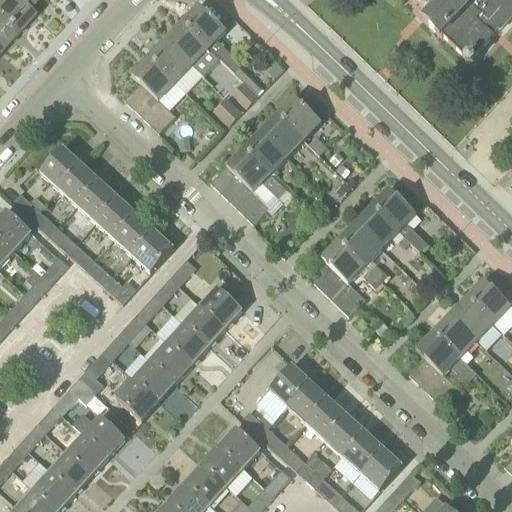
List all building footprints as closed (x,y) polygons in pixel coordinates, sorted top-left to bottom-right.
[(0,0),(0,21),(18,38),(34,20),(29,14),(11,0),(0,0)] [(11,0),(29,14),(41,0),(11,0)] [(486,0),(483,4),(480,2),(478,0),(415,0),(432,16),(423,24),(441,42),(443,40),(465,62),(465,68),(473,68),(473,62),(511,19),(511,2),(509,0),(486,0)] [(209,53),(217,45),(226,36),(199,10),(182,27),(209,53)] [(0,54),(2,56),(18,38),(0,21),(0,54)] [(165,45),(192,71),(209,53),(182,27),(165,45)] [(176,87),(192,71),(165,45),(149,62),(176,87)] [(241,71),(244,68),(231,56),(230,57),(222,65),(235,77),(241,71)] [(176,87),(149,62),(132,80),(140,88),(124,105),(133,113),(149,96),(158,104),(158,105),(159,104),(176,87)] [(274,83),(284,74),(277,67),(268,76),(274,83)] [(233,99),(247,113),(259,100),(258,98),(257,99),(244,87),(233,99)] [(141,121),(158,104),(149,96),(133,113),(141,121)] [(229,131),(243,117),(227,102),(213,117),(229,131)] [(304,145),(321,128),(294,102),(277,119),(304,145)] [(158,105),(158,104),(141,121),(150,129),(167,112),(159,104),(158,105)] [(159,138),(173,124),(176,121),(167,112),(150,129),(159,138)] [(288,162),(304,145),(277,119),(261,136),(288,162)] [(271,179),(288,162),(261,136),(244,153),(271,179)] [(191,153),(189,141),(177,143),(179,155),(191,153)] [(328,151),(317,141),(308,151),(319,160),(328,151)] [(64,152),(40,178),(58,195),(82,169),(64,152)] [(295,202),(271,179),(244,153),(210,188),(228,205),(244,188),(253,196),(254,197),(254,196),(262,204),(271,213),(279,204),(286,211),(295,202)] [(329,164),(335,170),(342,163),(337,157),(329,164)] [(82,169),(58,195),(77,212),(101,186),(82,169)] [(274,176),(271,179),(287,195),(290,192),(274,176)] [(101,186),(77,212),(95,228),(119,202),(101,186)] [(336,194),(343,201),(350,193),(344,186),(336,194)] [(228,205),(236,213),(253,196),(244,188),(228,205)] [(399,237),(416,219),(389,193),(372,211),(399,237)] [(253,196),(236,213),(245,221),(262,204),(254,196),(254,197),(253,196)] [(37,202),(31,208),(21,199),(12,208),(30,225),(39,216),(40,217),(46,210),(37,202)] [(95,228),(114,245),(137,219),(119,202),(95,228)] [(262,204),(245,221),(254,230),(271,213),(262,204)] [(382,253),(399,237),(372,211),(356,228),(382,253)] [(0,242),(15,256),(32,238),(6,214),(0,221),(0,242)] [(57,232),(40,217),(39,216),(30,225),(49,242),(57,232)] [(137,219),(114,245),(132,262),(156,236),(137,219)] [(366,270),(372,264),(382,253),(356,228),(339,245),(366,270)] [(76,249),(57,232),(49,242),(67,259),(76,249)] [(132,262),(151,279),(174,253),(156,236),(132,262)] [(421,256),(428,248),(416,237),(408,245),(410,247),(411,247),(421,256)] [(0,273),(15,256),(0,242),(0,273)] [(405,252),(410,247),(408,245),(404,242),(399,246),(405,252)] [(347,288),(348,289),(349,288),(358,278),(366,270),(339,245),(321,263),(330,271),(339,280),(347,288)] [(67,259),(77,267),(86,276),(94,267),(76,249),(67,259)] [(187,265),(170,283),(180,292),(196,273),(187,265)] [(86,276),(105,293),(113,284),(94,267),(86,276)] [(371,275),(382,287),(388,280),(377,269),(371,275)] [(314,288),(323,296),(339,280),(330,271),(314,288)] [(59,281),(49,272),(46,275),(42,280),(52,289),(59,281)] [(371,275),(364,282),(377,293),(382,287),(371,275)] [(339,280),(323,296),(331,304),(347,288),(339,280)] [(170,283),(154,301),(163,310),(180,292),(170,283)] [(114,301),(122,292),(113,284),(105,293),(114,301)] [(494,329),(511,311),(484,285),(467,303),(494,329)] [(331,304),(340,313),(357,296),(349,288),(348,289),(347,288),(331,304)] [(42,300),(32,291),(25,299),(34,308),(42,300)] [(243,315),(217,292),(200,310),(226,334),(243,315)] [(357,296),(340,313),(349,322),(365,304),(357,296)] [(25,299),(8,317),(18,326),(34,308),(25,299)] [(163,310),(154,301),(137,320),(146,329),(163,310)] [(478,345),(494,329),(467,303),(451,319),(478,345)] [(200,310),(183,329),(209,352),(226,334),(200,310)] [(372,314),(364,322),(382,342),(391,334),(372,314)] [(18,326),(8,317),(0,326),(0,342),(1,344),(18,326)] [(474,361),(468,355),(478,345),(451,319),(434,337),(467,369),(474,361)] [(137,320),(120,338),(130,347),(146,329),(137,320)] [(167,347),(193,371),(209,352),(183,329),(167,347)] [(467,370),(467,369),(434,337),(416,355),(425,363),(409,380),(418,388),(434,371),(443,380),(444,380),(452,372),(458,378),(460,376),(470,385),(477,378),(467,370)] [(120,338),(103,357),(113,365),(130,347),(120,338)] [(167,347),(166,347),(161,342),(144,360),(150,365),(176,389),(193,371),(167,347)] [(104,390),(96,383),(113,365),(103,357),(78,384),(95,400),(104,390)] [(133,384),(159,407),(176,389),(150,365),(133,384)] [(292,370),(269,396),(287,413),(311,387),(292,370)] [(434,371),(418,388),(426,397),(443,380),(434,371)] [(443,380),(426,397),(435,405),(452,388),(444,380),(443,380)] [(63,420),(79,402),(87,409),(95,400),(78,384),(53,412),(63,420)] [(116,402),(142,426),(159,407),(133,384),(116,402)] [(305,429),(329,403),(311,387),(287,413),(305,429)] [(452,388),(435,405),(443,413),(460,396),(452,388)] [(324,446),(348,420),(329,403),(305,429),(324,446)] [(256,410),(250,417),(241,426),(259,443),(268,433),(268,434),(273,428),(263,420),(265,418),(256,410)] [(46,439),(63,420),(53,412),(37,430),(46,439)] [(343,463),(366,437),(348,420),(324,446),(343,463)] [(109,463),(126,444),(100,421),(83,439),(109,463)] [(477,438),(483,432),(476,425),(471,432),(477,438)] [(46,439),(37,430),(20,448),(30,457),(46,439)] [(261,455),(235,432),(218,450),(244,474),(261,455)] [(286,450),(268,434),(268,433),(259,443),(277,459),(286,450)] [(360,479),(384,453),(366,437),(343,463),(360,479)] [(92,481),(109,463),(83,439),(66,458),(92,481)] [(30,457),(20,448),(3,467),(12,476),(30,457)] [(227,492),(244,474),(218,450),(201,469),(227,492)] [(305,467),(286,450),(277,459),(296,476),(305,467)] [(360,479),(380,497),(403,471),(384,453),(360,479)] [(76,500),(92,481),(66,458),(50,476),(76,500)] [(314,458),(306,468),(305,467),(296,476),(314,493),(323,484),(324,484),(332,474),(314,458)] [(0,489),(12,476),(3,467),(0,470),(0,489)] [(291,483),(282,474),(280,475),(272,468),(264,476),(273,484),(265,492),(275,501),(291,483)] [(211,511),(227,492),(201,469),(185,487),(211,511)] [(64,511),(76,500),(50,476),(33,495),(51,511),(64,511)] [(410,477),(393,496),(403,505),(420,486),(410,477)] [(341,500),(324,484),(323,484),(314,493),(333,510),(341,500)] [(241,504),(241,505),(248,511),(264,511),(275,501),(265,492),(265,493),(257,486),(241,504)] [(174,511),(209,511),(211,511),(185,487),(168,506),(174,511)] [(51,511),(33,495),(16,511),(51,511)] [(393,496),(378,511),(396,511),(403,505),(393,496)] [(333,510),(335,511),(354,511),(351,508),(341,500),(333,510)]
